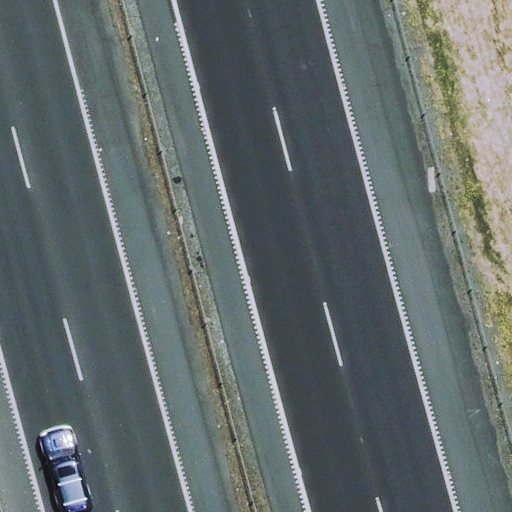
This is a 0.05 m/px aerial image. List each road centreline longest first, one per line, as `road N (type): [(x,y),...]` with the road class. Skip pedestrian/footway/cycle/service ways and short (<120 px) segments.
road 1 (motorway): [(258,0),(399,511)]
road 2 (motorway): [(171,511),(49,0)]
